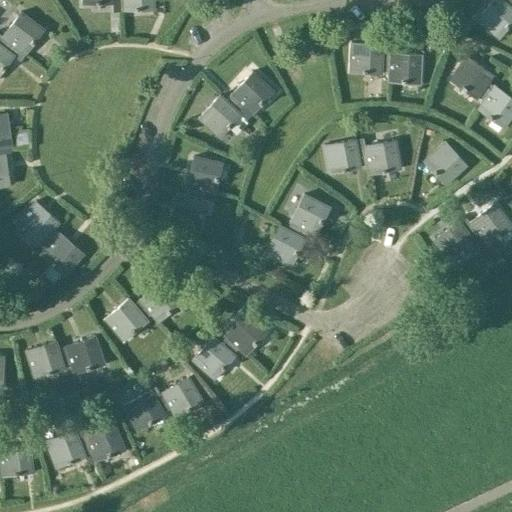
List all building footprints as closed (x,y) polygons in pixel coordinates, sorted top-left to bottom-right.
[(82,0),(83,4),(114,3),(115,13),(122,13),(122,11),(122,0),(121,0),(82,0)] [(121,0),(122,0),(122,11),(153,10),(152,0),(121,0)] [(511,5),(510,7),(503,1),(501,0),(492,0),(476,19),(499,38),(511,23),(511,5)] [(0,35),(0,45),(5,49),(10,43),(17,48),(25,54),(44,30),(20,12),(2,36),(0,35)] [(381,71),(389,71),(389,62),(381,62),(382,53),(382,44),(351,42),(350,72),(381,74),(381,71)] [(0,74),(14,56),(20,61),(25,54),(17,48),(10,43),(5,49),(0,45),(0,74)] [(382,53),(381,62),(389,62),(389,71),(388,82),(419,84),(421,53),(390,52),(390,46),(382,46),(382,53)] [(477,96),(483,101),(489,93),(482,89),(487,82),(493,74),(467,56),(450,80),(475,98),(477,96)] [(238,101),(245,107),(253,114),(274,92),(252,71),(231,94),(232,95),(226,101),(233,107),(238,101)] [(489,93),(483,101),(477,109),(503,127),(511,113),(511,97),(495,85),(494,86),(487,82),(482,89),(489,93)] [(239,113),(245,107),(238,101),(233,107),(226,101),(219,94),(198,117),(220,137),(241,115),(239,113)] [(0,146),(3,146),(11,145),(12,144),(7,114),(0,114),(0,146)] [(360,166),(368,164),(366,155),(358,157),(356,148),(355,139),(324,144),(330,174),(360,168),(360,166)] [(366,155),(368,164),(369,175),(400,169),(394,139),(364,145),(364,146),(356,148),(358,157),(366,155)] [(444,184),(466,164),(445,141),(423,161),(444,184)] [(12,151),(11,145),(3,146),(0,146),(0,185),(10,184),(6,154),(10,153),(12,151)] [(188,187),(186,195),(195,197),(196,189),(205,191),(216,193),(222,163),(193,156),(186,187),(188,187)] [(203,199),(205,191),(196,189),(195,197),(186,195),(177,193),(170,223),(199,229),(206,199),(203,199)] [(299,226),(307,230),(316,235),(330,207),(303,194),(289,221),(291,222),(287,229),(295,233),(299,226)] [(41,242),(47,247),(53,240),(47,235),(53,228),(59,221),(36,201),(16,223),(39,244),(41,242)] [(475,230),(481,237),(487,245),(511,226),(493,202),(469,221),(470,223),(463,228),(469,235),(475,230)] [(474,242),(481,237),(475,230),(469,235),(463,228),(458,220),(433,239),(452,263),(476,244),(474,242)] [(303,237),(307,230),(299,226),(295,233),(287,229),(279,225),(264,252),(291,266),(305,239),(303,237)] [(59,233),(53,228),(47,235),(53,240),(47,247),(40,255),(64,275),(83,252),(60,232),(59,233)] [(146,307),(151,313),(158,322),(182,302),(163,279),(139,299),(140,300),(134,305),(139,312),(146,307)] [(145,319),(151,313),(146,307),(139,312),(134,305),(128,298),(104,318),(123,341),(147,321),(145,319)] [(231,342),(238,348),(246,355),(267,332),(244,312),(224,335),(225,336),(219,342),(226,348),(231,342)] [(68,355),(71,363),(74,374),(104,364),(94,335),(65,345),(65,346),(58,349),(61,357),(68,355)] [(233,354),(238,348),(231,342),(226,348),(219,342),(212,336),(192,359),(214,379),(235,356),(233,354)] [(63,366),(71,363),(68,355),(61,357),(58,349),(55,340),(25,350),(35,378),(64,369),(63,366)] [(161,393),(154,397),(159,405),(166,401),(170,408),(176,418),(203,402),(187,376),(161,392),(161,393)] [(164,412),(170,408),(166,401),(159,405),(154,397),(150,389),(123,405),(139,431),(165,415),(164,412)] [(88,443),(91,451),(95,461),(124,450),(113,422),(84,433),(85,434),(78,437),(81,446),(88,443)] [(84,454),(91,451),(88,443),(81,446),(78,437),(74,429),(45,440),(56,468),(85,457),(84,454)] [(0,463),(0,465),(2,476),(33,472),(29,442),(0,445),(0,463)]
